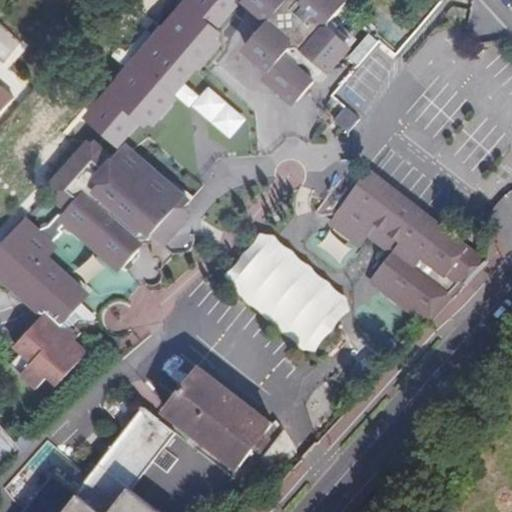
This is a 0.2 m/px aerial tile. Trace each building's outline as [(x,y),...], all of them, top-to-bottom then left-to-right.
[(184,0),(82,120),(116,148),(138,123),(144,128),(147,124),(152,128),(178,98),(176,96),(197,70),(201,73),(226,43),(222,39),(226,34),(221,29),(240,7),(233,2),(234,0),(184,0)] [(242,0),(243,2),(263,17),(267,19),(266,23),(261,21),(245,43),(245,52),(266,68),(266,81),(290,100),(297,99),(313,79),(291,62),(299,51),(325,71),(345,46),(344,38),(327,23),(327,19),(344,0),(343,0),(242,0)] [(199,89),(266,142),(286,117),(219,63),(199,89)] [(0,119),(15,103),(0,90),(0,119)] [(355,121),(341,109),(329,123),(343,135),(355,121)] [(183,207),(187,201),(153,171),(145,172),(143,171),(143,162),(128,149),(116,150),(109,157),(104,163),(105,172),(96,172),(94,144),(83,141),(46,184),(46,195),(64,210),(60,214),(61,221),(78,235),(91,235),(97,239),(98,252),(114,267),(123,266),(139,251),(138,245),(137,240),(148,239),(151,235),(157,226),(179,225),(183,220),(183,207)] [(109,157),(94,144),(96,172),(105,172),(104,163),(109,157)] [(483,264),(363,172),(342,201),(335,196),(323,212),(317,208),(312,214),(317,217),(331,215),(333,229),(349,240),(366,237),(377,236),(393,247),(387,254),(372,273),(375,288),(396,304),(407,303),(414,309),(429,322),(483,264)] [(26,217),(0,245),(0,281),(37,315),(43,308),(61,325),(90,294),(49,257),(58,247),(26,217)] [(260,232),(226,286),(324,348),(358,294),(260,232)] [(91,235),(78,235),(98,252),(97,239),(91,235)] [(151,235),(148,239),(137,240),(138,245),(149,243),(151,258),(158,258),(161,266),(172,254),(151,235)] [(393,247),(377,236),(366,237),(387,254),(393,247)] [(375,288),(372,273),(366,281),(375,288)] [(407,303),(396,304),(423,329),(429,322),(414,309),(407,303)] [(46,376),(56,385),(85,353),(72,341),(75,337),(66,328),(63,333),(42,314),(13,347),(19,352),(31,363),(20,375),(35,389),(46,376)] [(394,345),(388,339),(380,347),(387,353),(394,345)] [(31,363),(19,352),(8,365),(20,375),(31,363)] [(276,425),(205,367),(168,412),(240,469),(276,425)] [(209,511),(235,480),(148,409),(80,493),(54,472),(21,511),(209,511)]
